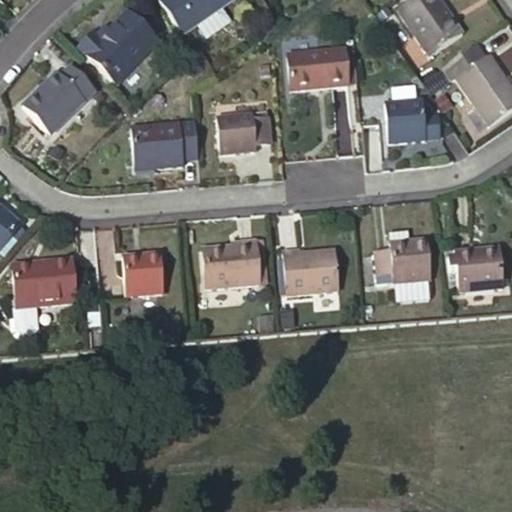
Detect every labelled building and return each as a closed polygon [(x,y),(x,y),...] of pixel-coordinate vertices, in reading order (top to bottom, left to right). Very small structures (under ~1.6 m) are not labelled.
[(157,0),(156,2),(181,38),(196,27),(222,8),(234,0),(157,0)] [(439,0),(413,0),(395,13),(428,61),(461,37),(438,5),(441,3),(439,0)] [(222,8),(196,27),(205,41),(232,22),(222,8)] [(99,43),(95,38),(92,35),(76,51),(114,89),(157,45),(126,15),(108,34),(99,43)] [(103,29),(95,38),(99,43),(108,34),(103,29)] [(483,63),(474,51),(441,74),(450,87),(454,84),(487,132),(511,114),(511,96),(488,61),(483,63)] [(346,86),(343,57),(343,54),(284,60),(288,95),(346,90),(346,86)] [(351,55),(343,57),(346,86),(354,85),(351,55)] [(55,76),(20,109),(48,139),(94,95),(69,69),(59,79),(55,76)] [(357,99),(360,129),(376,128),(384,127),(382,108),(381,97),(357,99)] [(420,104),(382,108),(384,127),(386,148),(423,144),(423,143),(437,141),(436,120),(421,121),(420,104)] [(251,123),(215,127),(217,164),(254,161),(254,155),(269,153),(267,129),(252,130),(251,123)] [(181,163),(196,162),(193,127),(129,132),(132,167),(152,166),(153,172),(182,170),(181,163)] [(384,127),(376,128),(378,149),(386,148),(384,127)] [(133,174),(153,172),(152,166),(132,167),(133,174)] [(0,210),(0,252),(20,229),(0,210)] [(407,235),(387,237),(388,246),(407,245),(407,235)] [(261,243),(253,244),(254,260),(263,259),(261,243)] [(407,245),(388,246),(388,256),(373,258),(375,289),(429,284),(426,243),(407,245)] [(257,288),(254,260),(253,244),(236,246),(236,250),(201,253),(205,293),(257,288)] [(497,251),(453,256),(456,296),(501,291),(497,251)] [(298,254),(280,256),(285,299),(337,294),(333,254),(298,257),(298,254)] [(158,257),(120,260),(123,301),(162,298),(158,257)] [(263,259),(254,260),(257,288),(265,287),(263,259)] [(71,264),(10,270),(14,313),(75,307),(71,264)]
